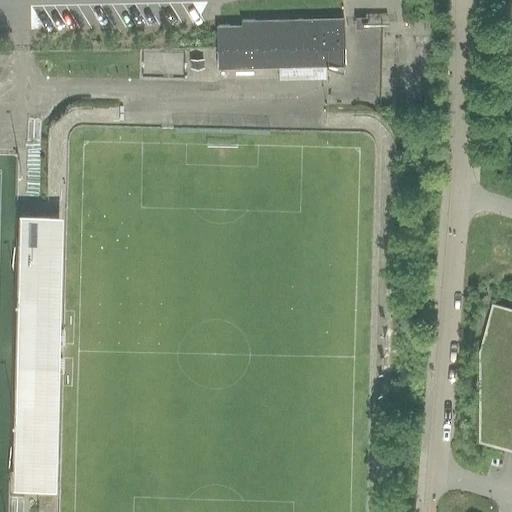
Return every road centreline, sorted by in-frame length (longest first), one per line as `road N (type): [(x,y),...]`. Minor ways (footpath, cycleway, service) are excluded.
road 1 (residential): [(507,495),(436,473),(460,195)]
road 2 (residential): [(460,195),(469,0)]
